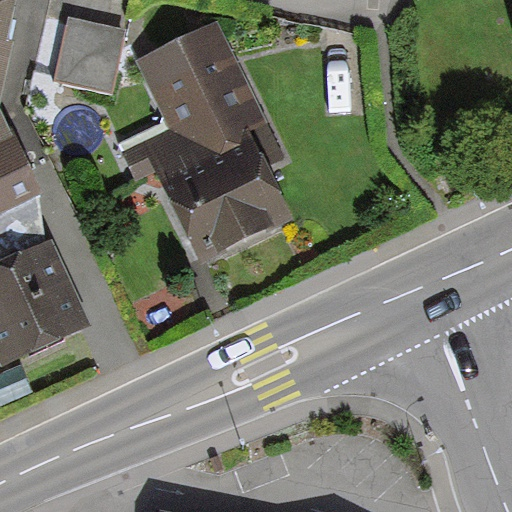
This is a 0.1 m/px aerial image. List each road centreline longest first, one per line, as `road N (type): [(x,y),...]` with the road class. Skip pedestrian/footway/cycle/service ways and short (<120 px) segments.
road 1 (primary): [(413,294),(0,484)]
road 2 (residential): [(505,511),(413,294)]
